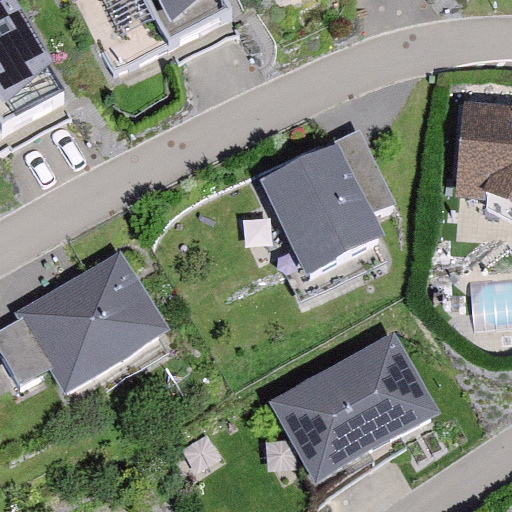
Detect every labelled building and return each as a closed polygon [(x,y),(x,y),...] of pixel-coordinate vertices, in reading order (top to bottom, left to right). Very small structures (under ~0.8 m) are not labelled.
[(238,29),(224,0),(115,0),(90,12),(122,81),(238,29)] [(36,11),(0,29),(0,101),(16,131),(81,96),(36,11)] [(511,124),(481,121),(475,209),(511,221),(511,124)] [(401,257),(354,166),(282,203),(328,293),(401,257)] [(178,352),(131,274),(2,352),(36,409),(74,387),(86,407),(178,352)] [(451,438),(407,359),(287,425),(330,504),(451,438)]
